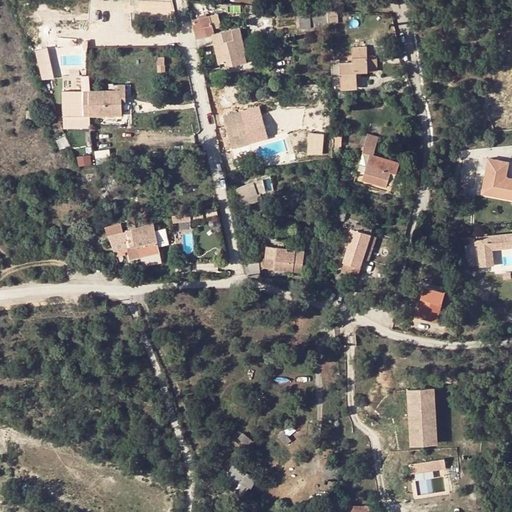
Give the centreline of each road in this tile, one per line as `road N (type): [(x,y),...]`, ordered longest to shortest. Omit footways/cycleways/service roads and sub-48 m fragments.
road 1 (residential): [(238,283),(180,0)]
road 2 (unclassified): [(238,283),(441,344),(511,341)]
road 3 (unclassified): [(0,295),(238,283)]
